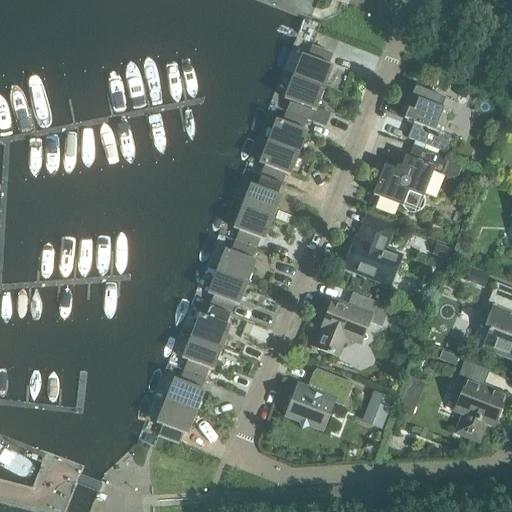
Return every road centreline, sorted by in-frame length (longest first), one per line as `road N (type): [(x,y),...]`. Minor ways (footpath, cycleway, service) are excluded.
road 1 (residential): [(374,478),(290,482),(237,457),(413,0)]
road 2 (residential): [(374,478),(511,461)]
